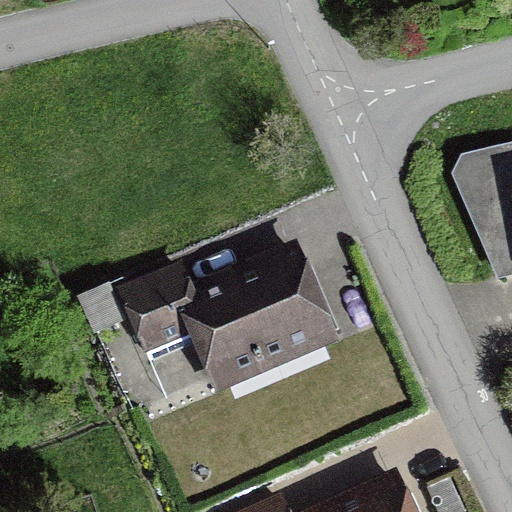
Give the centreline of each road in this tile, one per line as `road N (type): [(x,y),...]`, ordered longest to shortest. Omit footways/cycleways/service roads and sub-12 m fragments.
road 1 (residential): [(511,496),(328,111)]
road 2 (residential): [(511,65),(328,111)]
road 3 (residential): [(165,0),(0,39)]
road 4 (residential): [(328,111),(278,0)]
